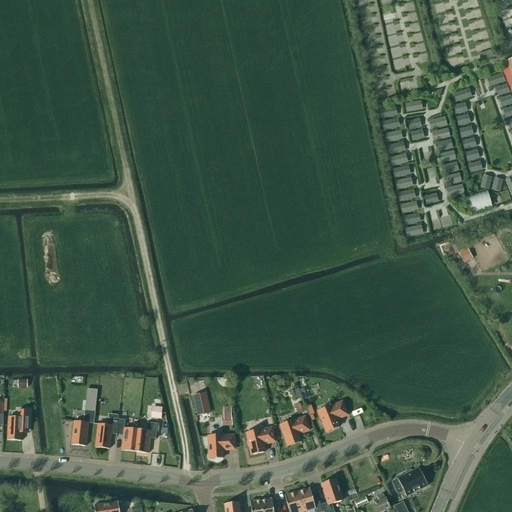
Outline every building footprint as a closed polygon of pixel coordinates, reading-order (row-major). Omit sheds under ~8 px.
[(480,60),(492,57),(490,51),(479,54),(480,60)] [(505,63),(499,65),(511,96),(511,59),(504,62),(505,63)] [(467,212),(491,208),(488,193),(465,197),(467,212)] [(467,248),(458,253),(463,262),(472,257),(467,248)] [(87,389),(85,411),(95,412),(97,391),(87,389)] [(198,416),(210,413),(205,394),(193,396),(198,416)] [(331,406),(318,411),(321,420),(320,420),(320,422),(321,424),(322,424),(323,424),(326,432),(339,427),(336,420),(347,415),(342,403),(331,407),(331,406)] [(300,404),(294,406),(297,413),(302,412),(300,404)] [(306,407),(310,416),(312,415),(314,414),(311,405),(306,407)] [(153,408),(152,418),(161,419),(162,409),(153,408)] [(8,418),(7,441),(21,442),(22,434),(28,434),(30,411),(23,411),(18,411),(18,418),(8,418)] [(83,423),(74,422),(71,445),(86,447),(88,424),(89,417),(84,416),(83,423)] [(223,418),(221,418),(222,426),(232,426),(231,417),(223,418)] [(107,426),(98,425),(95,448),(109,450),(111,434),(116,435),(118,420),(108,419),(107,426)] [(135,453),(137,430),(124,429),(125,421),(118,420),(116,435),(123,436),(121,451),(135,453)] [(285,440),(288,448),(301,444),(298,436),(309,433),(305,420),(294,424),(294,423),(281,427),(284,436),(282,436),(282,437),(283,440),(284,440),(285,440)] [(137,430),(135,453),(148,454),(150,439),(156,439),(157,424),(147,423),(146,431),(137,430)] [(247,444),(247,446),(248,447),(250,447),(252,456),(265,453),(263,445),(274,442),(271,429),(260,432),(260,431),(247,434),(249,442),(247,443),(247,444)] [(209,459),(223,458),(223,450),(234,450),(234,437),(222,437),(222,436),(209,436),(209,459)] [(406,497),(427,487),(419,469),(411,472),(410,471),(402,475),(403,476),(397,479),(397,480),(392,482),(398,495),(403,492),(406,497)] [(323,511),(334,511),(332,505),(343,501),(335,480),(321,485),(327,503),(321,505),(323,511)] [(297,492),(302,511),(306,511),(314,510),(314,511),(322,511),(318,497),(312,499),(309,489),(297,492)] [(302,511),(297,492),(284,496),(288,511),(302,511)] [(385,499),(383,494),(377,497),(380,501),(374,504),(377,511),(381,511),(389,509),(385,499)] [(368,504),(365,498),(354,503),(357,509),(368,504)] [(273,511),(272,499),(261,501),(262,511),(273,511)] [(262,511),(261,501),(250,502),(251,511),(262,511)] [(94,511),(119,511),(118,502),(94,506),(94,511)] [(239,511),(239,503),(224,505),(224,511),(239,511)] [(405,511),(402,503),(394,507),(396,511),(405,511)]
